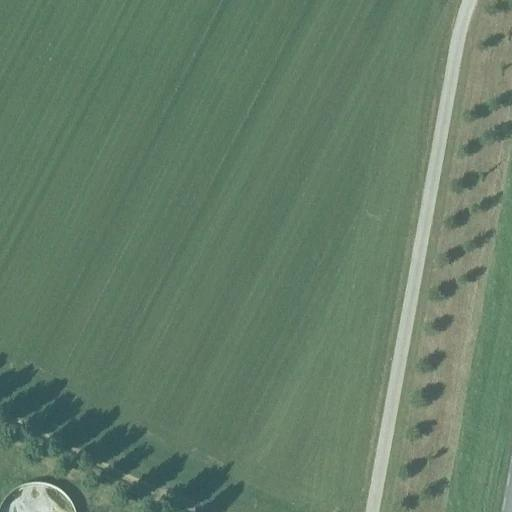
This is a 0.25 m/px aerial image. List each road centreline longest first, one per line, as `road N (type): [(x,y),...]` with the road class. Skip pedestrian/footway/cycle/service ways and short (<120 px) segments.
road 1 (unclassified): [(472,0),(410,305)]
road 2 (track): [(0,400),(220,511)]
